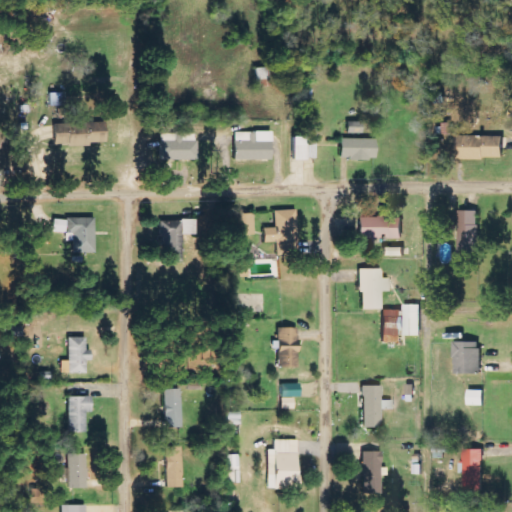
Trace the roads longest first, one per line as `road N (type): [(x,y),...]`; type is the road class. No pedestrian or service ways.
road 1 (residential): [(0,197),(511,188)]
road 2 (residential): [(431,511),(429,143)]
road 3 (residential): [(332,511),(335,190)]
road 4 (residential): [(135,511),(136,194)]
